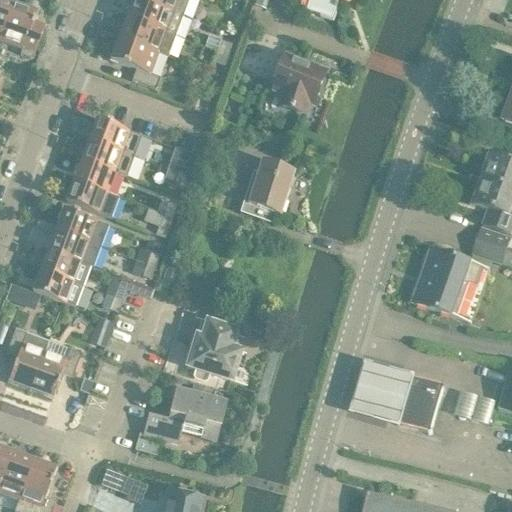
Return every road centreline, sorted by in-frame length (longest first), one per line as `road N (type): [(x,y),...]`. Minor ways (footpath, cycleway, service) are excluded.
road 1 (residential): [(323,426),(410,142),(463,0)]
road 2 (residential): [(323,426),(511,474)]
road 3 (residential): [(0,243),(61,72)]
road 4 (residential): [(94,451),(151,292)]
road 5 (residential): [(204,126),(61,72)]
